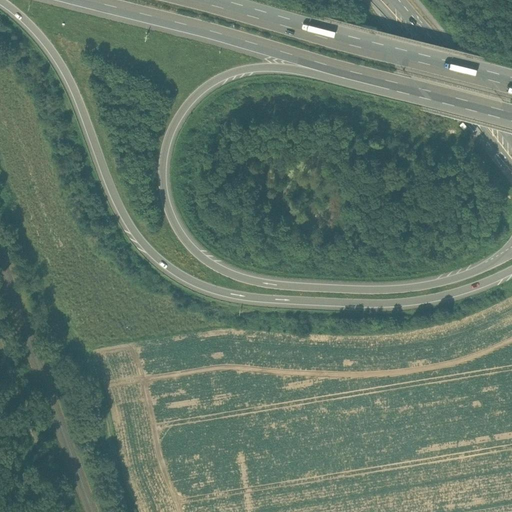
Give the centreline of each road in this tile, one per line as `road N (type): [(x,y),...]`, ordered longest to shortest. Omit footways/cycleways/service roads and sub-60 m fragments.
road 1 (motorway): [(0,0),(56,52),(136,235),(189,283),(259,301),(389,308),(511,269)]
road 2 (motorway): [(501,258),(426,286),(360,291),(240,278),(185,241),(168,208),(165,158),(183,116),(211,88),(265,70),(379,74)]
road 3 (motorway): [(511,84),(196,0)]
road 4 (motorway): [(84,0),(379,74)]
road 5 (track): [(51,276),(49,295),(101,380),(125,511)]
road 6 (track): [(0,341),(64,511)]
road 7 (primary): [(393,16),(511,153)]
road 8 (motorway): [(379,74),(511,110)]
